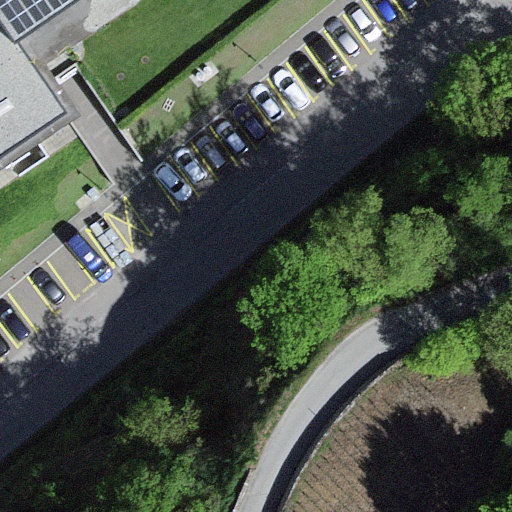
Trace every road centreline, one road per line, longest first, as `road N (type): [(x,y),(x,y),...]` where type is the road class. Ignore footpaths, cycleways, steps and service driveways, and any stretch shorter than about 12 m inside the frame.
road 1 (residential): [(0,432),(511,7)]
road 2 (track): [(511,281),(397,327),(348,360),(280,454),(256,511)]
